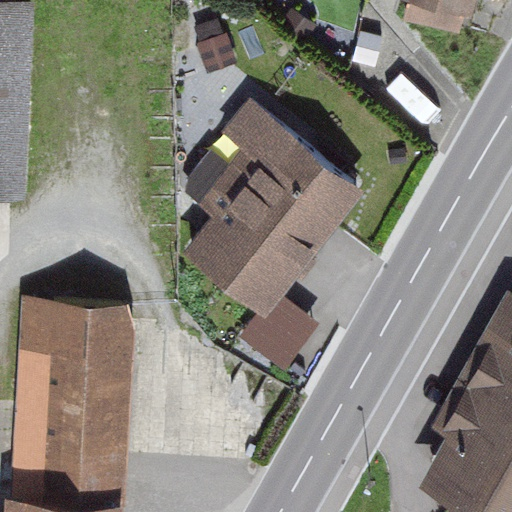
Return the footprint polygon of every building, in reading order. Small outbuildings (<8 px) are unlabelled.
[(31,0),(0,0),(0,191),(22,193),(31,0)] [(469,0),(387,0),(387,5),(466,21),(469,0)] [(180,249),(256,308),(357,178),(246,92),(218,128),(253,155),(180,249)] [(511,511),(511,273),(508,271),(421,473),(511,511)] [(23,297),(14,496),(109,501),(120,501),(129,302),(23,297)] [(14,496),(3,495),(2,511),(108,511),(109,501),(14,496)]
